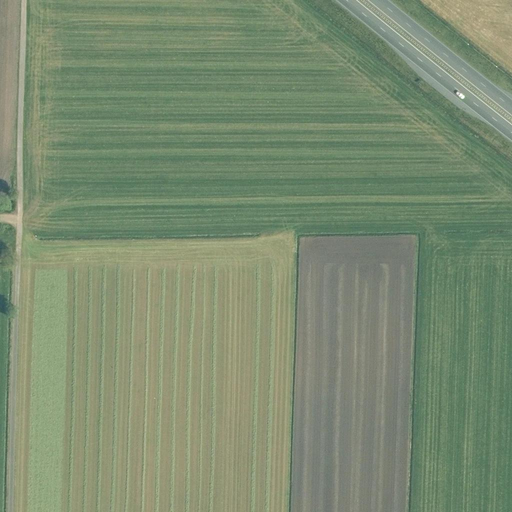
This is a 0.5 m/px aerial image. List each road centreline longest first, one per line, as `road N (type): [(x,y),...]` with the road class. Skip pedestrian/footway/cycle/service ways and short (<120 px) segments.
road 1 (trunk): [(346,0),(511,133)]
road 2 (trunk): [(511,108),(378,0)]
